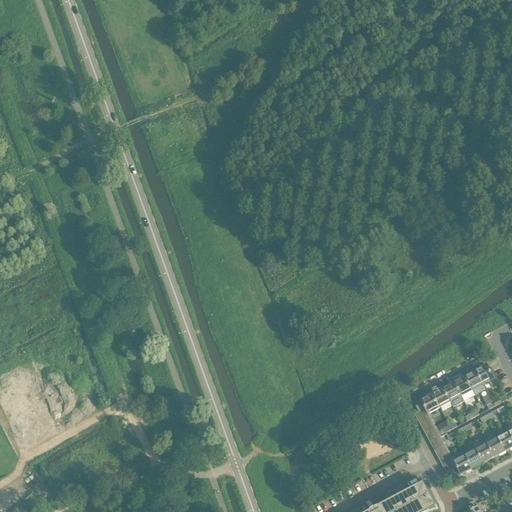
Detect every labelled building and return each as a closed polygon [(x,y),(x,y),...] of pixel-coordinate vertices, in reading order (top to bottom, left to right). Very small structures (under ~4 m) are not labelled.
[(476,371),(483,385),(490,382),(491,384),(491,385),(492,387),(497,384),(487,365),(476,371)] [(483,385),(476,371),(465,377),(472,391),(483,385)] [(472,391),(465,377),(454,383),(461,397),(472,391)] [(450,403),(451,403),(454,408),(464,402),(461,397),(454,383),(443,389),(450,403)] [(450,403),(443,389),(432,395),(439,409),(450,403)] [(426,409),(429,414),(439,409),(432,395),(421,400),(421,399),(414,403),(419,412),(426,409)] [(426,409),(419,412),(415,415),(418,420),(429,414),(426,409)] [(429,414),(418,420),(421,425),(431,420),(429,414)] [(423,431),(434,425),(431,420),(421,425),(423,431)] [(426,436),(437,430),(434,425),(423,431),(426,436)] [(429,441),(440,436),(437,430),(426,436),(429,441)] [(511,448),(511,438),(509,432),(498,438),(505,452),(511,448)] [(432,447),(443,441),(440,436),(429,441),(432,447)] [(505,452),(498,438),(487,444),(494,458),(505,452)] [(435,452),(445,446),(443,441),(432,447),(435,452)] [(474,444),(477,449),(476,450),(483,464),(494,458),(487,444),(482,447),(479,441),(474,444)] [(438,457),(448,451),(445,446),(435,452),(438,457)] [(465,456),(472,470),(483,464),(476,450),(465,456)] [(441,462),(451,457),(448,451),(438,457),(441,462)] [(472,470),(465,456),(454,462),(457,467),(461,475),(472,470)] [(441,462),(443,468),(454,462),(451,457),(441,462)] [(446,473),(457,467),(454,462),(443,468),(446,473)] [(370,511),(427,511),(437,507),(424,483),(370,511)] [(467,507),(469,511),(481,511),(479,507),(477,508),(475,502),(467,507)]
